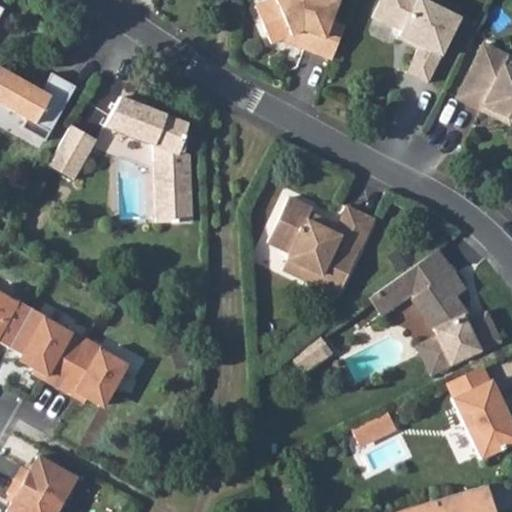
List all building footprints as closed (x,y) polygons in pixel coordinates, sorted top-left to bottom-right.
[(262,26),(271,44),(279,40),(290,35),(306,41),(303,49),(331,60),(343,27),(329,22),(337,0),(271,0),(265,3),(274,20),(262,26)] [(423,0),(380,0),(372,18),(400,32),(398,36),(419,46),(417,50),(405,74),(427,84),(459,18),(423,0)] [(254,8),(262,26),(274,20),(265,3),(254,8)] [(290,35),(279,40),(303,49),(306,41),(290,35)] [(398,36),(396,39),(417,50),(419,46),(398,36)] [(456,99),(496,119),(498,114),(511,121),(511,65),(505,62),(507,58),(482,45),(456,99)] [(19,130),(43,144),(73,89),(50,76),(39,93),(0,71),(0,108),(24,121),(19,130)] [(119,98),(103,127),(152,146),(155,223),(191,223),(188,155),(178,151),(187,124),(119,98)] [(70,126),(47,166),(72,180),(95,140),(70,126)] [(287,198),(266,243),(289,254),(286,259),(319,275),(314,286),(336,296),(373,220),(346,207),(336,227),(333,234),(306,220),(309,214),(311,209),(287,198)] [(309,214),(306,220),(333,234),(336,227),(309,214)] [(421,355),(430,374),(498,342),(485,315),(464,325),(461,318),(465,316),(454,298),(464,291),(436,251),(383,287),(395,304),(410,294),(413,297),(411,299),(433,330),(436,338),(440,346),(421,355)] [(286,259),(281,270),(314,286),(319,275),(286,259)] [(383,287),(367,299),(379,316),(395,304),(383,287)] [(0,344),(8,349),(30,308),(17,301),(16,304),(0,294),(0,344)] [(42,380),(57,389),(85,340),(70,331),(69,334),(42,318),(21,356),(36,365),(34,370),(45,376),(42,380)] [(317,334),(288,355),(301,374),(330,354),(317,334)] [(417,347),(421,355),(440,346),(436,338),(417,347)] [(104,403),(125,365),(99,350),(100,348),(85,340),(57,389),(72,397),(74,393),(85,399),(88,394),(104,403)] [(445,384),(452,398),(488,381),(481,367),(445,384)] [(452,398),(450,399),(479,460),(511,444),(511,425),(490,380),(488,381),(452,398)] [(75,478),(36,457),(28,471),(21,467),(13,481),(59,506),(75,478)] [(55,511),(59,506),(13,481),(6,494),(13,498),(5,511),(55,511)] [(491,511),(484,486),(397,511),(396,511),(491,511)]
